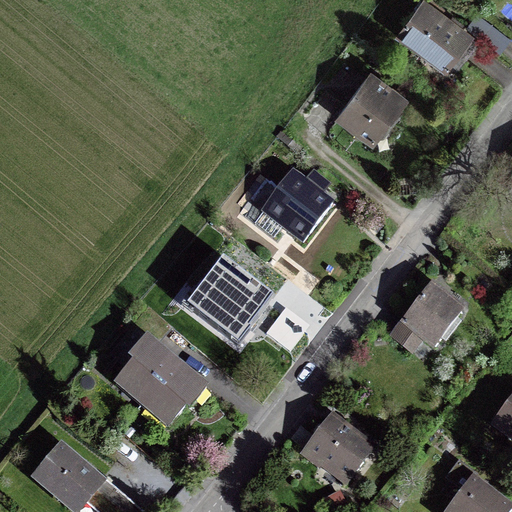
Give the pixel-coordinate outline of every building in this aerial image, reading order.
[(468,36),(424,3),(401,34),(453,72),(456,69),(476,43),(467,37),(468,36)] [(511,39),(477,13),(466,27),(500,53),(511,39)] [(347,102),(338,115),(373,141),(404,98),(369,72),(365,78),(344,62),(326,86),(347,102)] [(293,175),(265,212),(303,241),(331,205),(319,196),(327,186),(313,174),(305,184),(293,175)] [(205,298),(193,312),(237,346),(269,304),(236,279),(240,274),(223,261),(199,293),(205,298)] [(406,348),(417,333),(436,347),(462,313),(430,289),(392,338),(406,348)] [(282,315),(266,335),(290,353),(306,333),(282,315)] [(144,403),(177,363),(151,342),(118,381),(144,403)] [(177,363),(144,403),(171,426),(186,408),(185,407),(203,385),(177,363)] [(511,404),(495,427),(511,439),(511,404)] [(373,450),(332,418),(304,453),(320,466),(324,460),(350,480),(373,450)] [(103,484),(61,449),(35,479),(74,511),(79,511),(86,504),(95,511),(142,511),(105,481),(103,484)] [(510,511),(511,510),(474,481),(478,476),(460,462),(447,478),(464,491),(448,511),(447,511),(510,511)]
